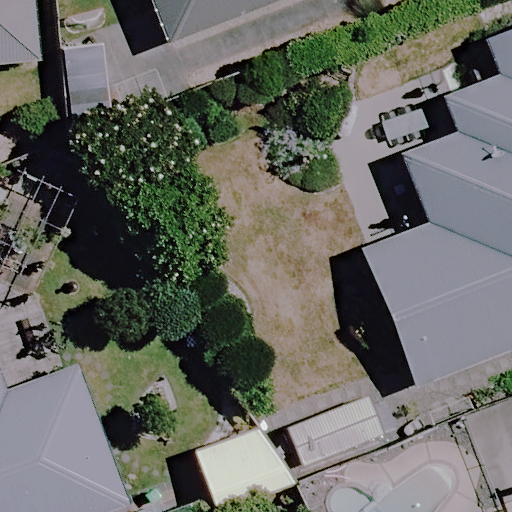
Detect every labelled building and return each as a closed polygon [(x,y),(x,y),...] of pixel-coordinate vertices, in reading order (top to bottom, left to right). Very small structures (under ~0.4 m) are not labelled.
[(0,0),(0,68),(36,67),(33,0),(0,0)] [(149,0),(166,46),(294,0),(149,0)] [(511,32),(485,42),(511,112),(511,121),(406,163),(432,231),(366,257),(417,388),(511,351),(511,32)] [(0,511),(111,511),(123,508),(75,374),(5,399),(0,384),(0,511)] [(228,511),(284,493),(264,433),(195,457),(213,511),(228,511)]
